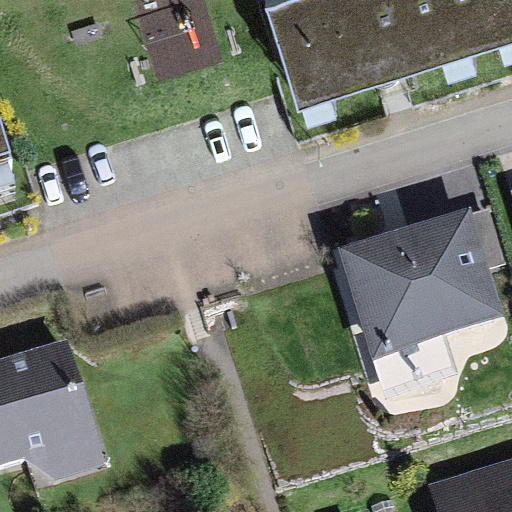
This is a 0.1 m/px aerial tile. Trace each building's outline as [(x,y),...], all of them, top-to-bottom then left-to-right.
[(511,0),(297,0),(279,5),(308,106),(511,49),(511,0)] [(6,101),(0,103),(0,235),(42,223),(6,101)] [(511,290),(480,206),(348,255),(388,362),(511,316),(511,290)] [(70,344),(0,364),(0,462),(32,453),(41,480),(105,461),(70,344)] [(511,511),(511,493),(462,511),(511,511)]
